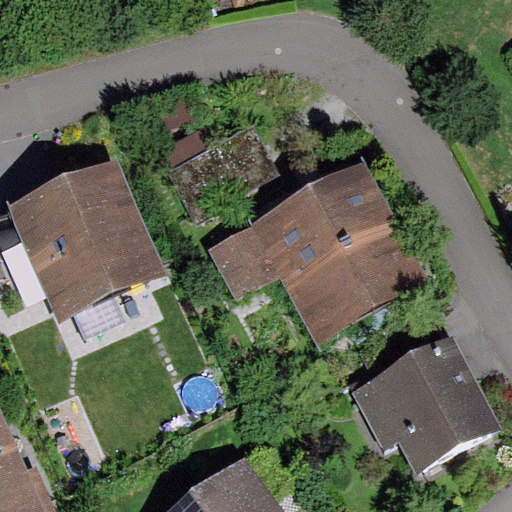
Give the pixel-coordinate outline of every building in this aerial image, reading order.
[(172,176),(199,224),(281,178),(253,130),(172,176)] [(303,205),(208,253),(240,314),(287,289),(318,348),(428,290),(366,172),(303,205)] [(163,278),(116,173),(16,217),(63,322),(163,278)] [(190,298),(160,314),(190,372),(220,357),(190,298)] [(503,433),(450,341),(353,398),(384,450),(396,443),(419,482),(503,433)] [(0,417),(0,511),(52,511),(36,473),(25,477),(0,417)] [(263,457),(250,468),(244,461),(178,511),(284,511),(278,503),(291,493),(263,457)]
